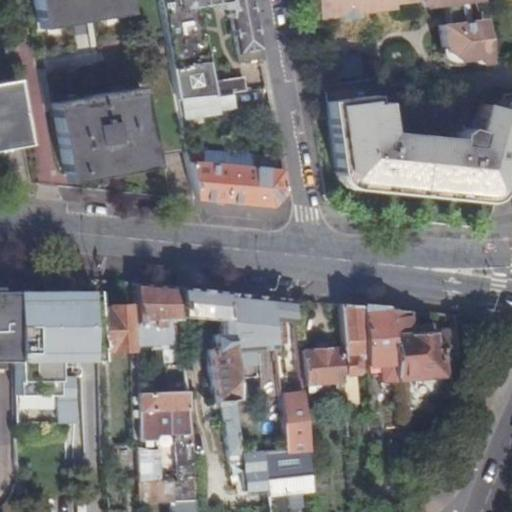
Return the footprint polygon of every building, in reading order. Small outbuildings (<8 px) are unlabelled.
[(33,0),(37,20),(52,17),(53,21),(112,11),(111,6),(126,4),(125,0),(33,0)] [(179,0),(160,0),(163,12),(181,9),(179,0)] [(163,12),(173,73),(179,102),(193,99),(215,97),(209,62),(213,61),(209,39),(204,40),(198,7),(229,2),(239,60),(260,57),(249,0),(179,0),(181,9),(163,12)] [(315,0),(316,3),(318,19),(341,15),(342,21),(359,18),(358,13),(395,9),(395,4),(420,0),(421,0),(422,7),(442,5),(463,2),(477,0),(315,0)] [(111,6),(112,11),(53,21),(52,17),(37,20),(39,31),(128,15),(126,4),(111,6)] [(469,59),(476,64),(488,63),(483,19),(465,22),(445,24),(439,26),(443,53),(454,61),(469,59)] [(44,75),(48,93),(66,89),(62,71),(44,75)] [(0,141),(23,138),(12,78),(0,79),(0,141)] [(243,78),(214,81),(216,96),(231,95),(245,93),(243,78)] [(336,122),(328,123),(333,168),(340,168),(341,171),(342,174),(344,177),(347,181),(351,183),(355,185),(358,185),(357,192),(379,194),(380,186),(448,193),(447,200),(447,201),(478,204),(484,203),(488,202),(491,199),(495,196),(497,194),(500,190),(511,145),(511,95),(504,97),(499,111),(481,105),(469,141),(385,135),(385,134),(375,136),(375,126),(383,125),(381,104),(373,105),(371,81),(329,87),(330,101),(325,102),(325,104),(334,103),(336,122)] [(142,93),(141,89),(52,104),(53,105),(54,108),(142,93)] [(53,105),(65,174),(80,171),(81,176),(139,165),(139,160),(154,158),(142,93),(54,108),(53,105)] [(193,99),(179,102),(181,117),(233,108),(231,95),(216,96),(215,97),(193,99)] [(139,160),(139,165),(81,176),(80,171),(65,174),(66,183),(155,168),(154,158),(139,160)] [(281,170),(189,162),(196,201),(271,208),(285,193),(281,170)] [(177,288),(133,284),(135,347),(180,344),(181,344),(179,318),(177,288)] [(226,465),(239,464),(243,492),(263,490),(259,454),(239,456),(236,427),(232,401),(233,401),(231,382),(221,293),(177,288),(179,318),(218,321),(219,335),(213,335),(211,339),(211,350),(204,351),(209,404),(218,403),(222,431),(226,465)] [(0,291),(0,363),(12,363),(11,297),(11,292),(0,291)] [(221,293),(231,382),(253,380),(250,351),(272,349),(268,297),(221,293)] [(72,297),(11,297),(12,363),(13,399),(53,398),(53,419),(73,420),(72,380),(62,381),(62,364),(96,364),(95,352),(93,310),(93,304),(92,295),(72,294),(72,297)] [(279,424),(282,452),(259,454),(263,490),(264,495),(266,511),(312,511),(299,384),(291,313),(290,300),(268,297),(272,349),(276,390),(279,424)] [(361,306),(337,304),(340,348),(342,376),(355,375),(357,371),(356,357),(364,357),(361,306)] [(106,309),(93,310),(95,352),(126,352),(129,351),(127,306),(106,306),(106,309)] [(386,309),(361,306),(364,357),(365,367),(391,365),(386,309)] [(408,311),(386,309),(391,365),(392,379),(400,378),(438,374),(436,355),(453,354),(452,330),(431,332),(430,326),(409,328),(408,311)] [(340,348),(300,350),(303,386),(335,383),(336,387),(332,395),(335,437),(347,437),(345,416),(344,404),(342,376),(340,348)] [(438,374),(400,378),(404,412),(433,409),(453,354),(436,355),(438,374)] [(355,375),(342,376),(344,404),(355,402),(357,403),(355,375)] [(386,405),(386,390),(367,390),(367,406),(386,405)] [(138,484),(139,489),(139,503),(156,503),(155,496),(175,496),(175,503),(170,503),(171,511),(194,511),(194,508),(191,460),(187,410),(185,393),(184,393),(137,394),(138,442),(154,442),(154,435),(175,435),(173,446),(176,481),(158,482),(155,450),(133,452),(136,484),(138,484)] [(355,402),(344,404),(345,416),(356,415),(355,402)]
